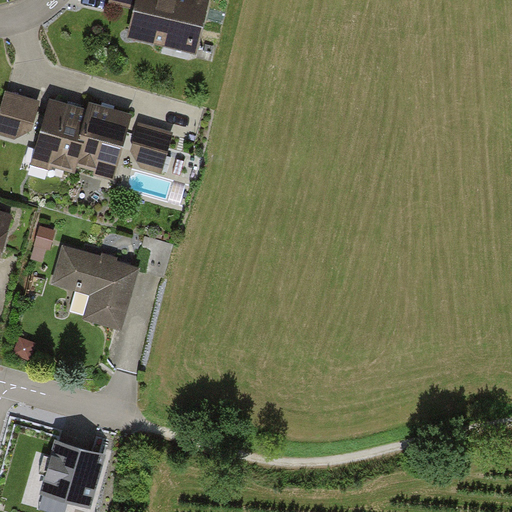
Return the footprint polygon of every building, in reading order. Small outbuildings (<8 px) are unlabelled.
[(199,54),(214,2),(205,0),(110,0),(110,5),(140,13),(134,36),(199,54)] [(36,104),(7,95),(0,119),(0,132),(15,137),(28,130),(36,104)] [(117,162),(130,117),(91,105),(89,113),(51,103),(38,148),(54,153),(52,162),(73,168),(75,161),(98,168),(100,158),(117,162)] [(171,135),(143,126),(135,152),(142,165),(160,171),(171,135)] [(0,265),(13,221),(0,217),(0,265)] [(41,224),(36,258),(50,260),(55,226),(41,224)] [(147,237),(137,269),(165,277),(174,245),(147,237)] [(137,269),(65,249),(56,281),(78,287),(71,312),(121,326),(137,269)] [(67,496),(92,506),(108,451),(86,440),(57,435),(41,491),(67,496)]
